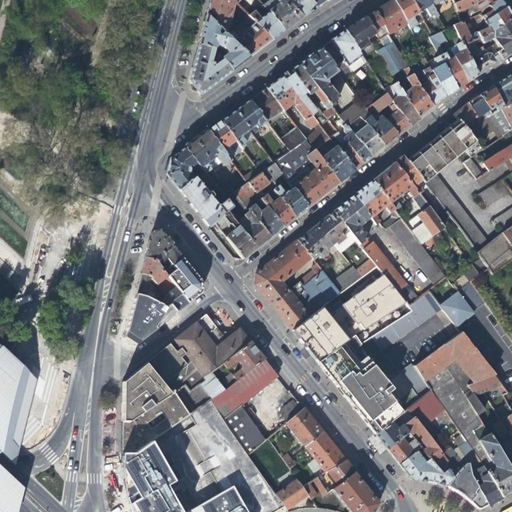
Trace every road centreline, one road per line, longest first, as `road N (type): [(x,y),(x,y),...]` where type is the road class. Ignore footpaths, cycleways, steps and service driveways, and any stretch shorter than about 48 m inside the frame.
road 1 (residential): [(511,64),(229,286)]
road 2 (secondary): [(404,511),(398,492),(229,286)]
road 3 (residential): [(142,145),(172,135),(361,0)]
road 4 (secondary): [(97,391),(132,187)]
road 5 (secondary): [(132,187),(117,210),(83,374)]
road 6 (residential): [(97,391),(229,286)]
road 7 (secondary): [(142,145),(177,0)]
road 8 (secondary): [(229,286),(163,206),(132,187)]
